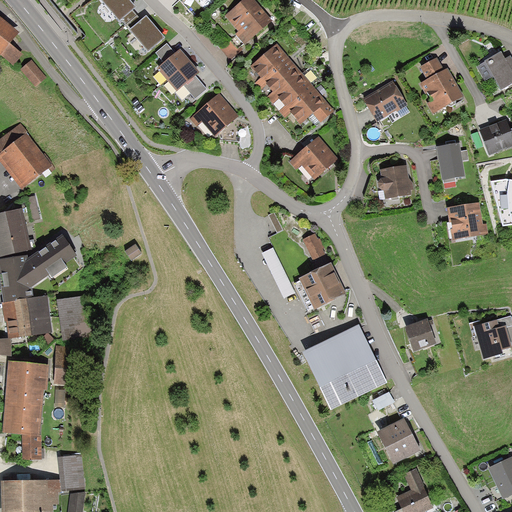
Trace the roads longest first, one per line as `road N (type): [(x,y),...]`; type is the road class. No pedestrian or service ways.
road 1 (primary): [(354,511),(154,177)]
road 2 (residential): [(511,40),(468,21),(421,16),(359,18),(335,37),(356,150),(352,190),(326,215)]
road 3 (residential): [(471,511),(402,388),(326,215)]
road 4 (primary): [(154,177),(16,0)]
road 5 (residential): [(326,215),(216,162),(189,159),(154,177)]
